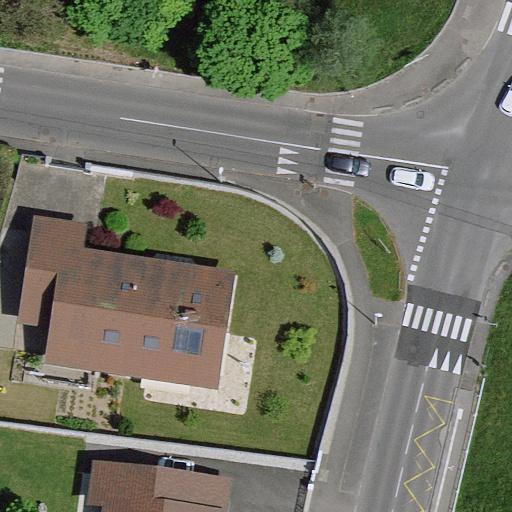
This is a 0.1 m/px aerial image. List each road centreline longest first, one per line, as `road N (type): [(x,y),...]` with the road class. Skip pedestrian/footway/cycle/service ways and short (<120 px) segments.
road 1 (residential): [(481,171),(0,98)]
road 2 (tertiary): [(393,511),(481,171)]
